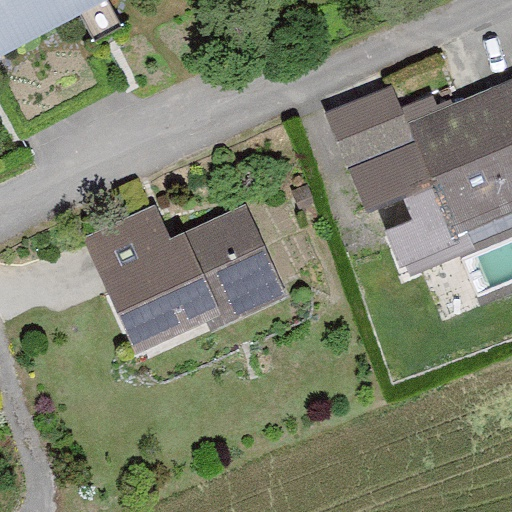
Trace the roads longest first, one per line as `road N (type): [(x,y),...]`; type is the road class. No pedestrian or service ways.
road 1 (residential): [(500,0),(0,230)]
road 2 (residential): [(0,359),(41,470),(38,511)]
